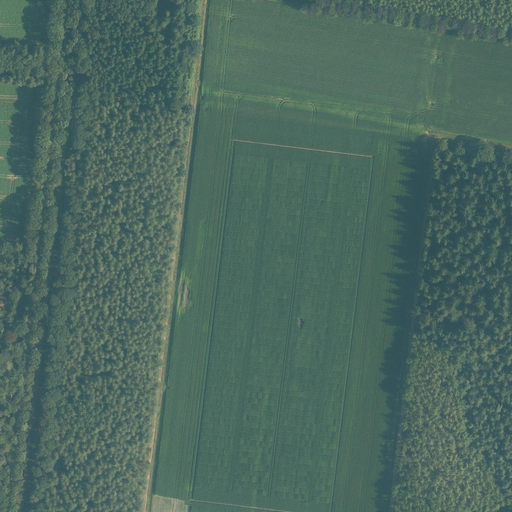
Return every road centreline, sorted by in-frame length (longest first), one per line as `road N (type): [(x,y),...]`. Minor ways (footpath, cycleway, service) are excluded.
road 1 (secondary): [(7,511),(67,0)]
road 2 (track): [(141,511),(199,0)]
road 3 (track): [(385,511),(431,135),(511,149)]
road 4 (track): [(511,37),(298,0)]
